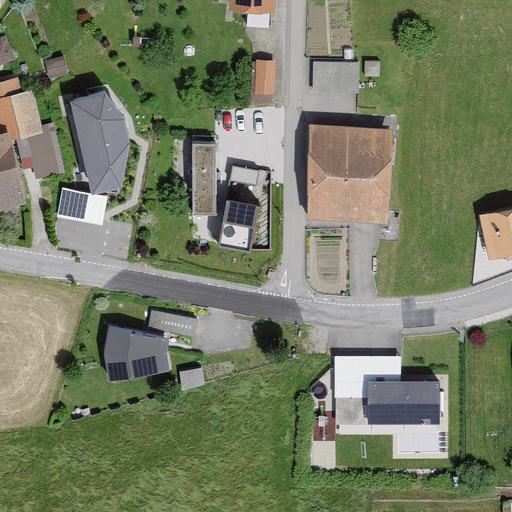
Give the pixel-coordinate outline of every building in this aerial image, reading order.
[(272,11),(272,0),(230,0),(230,9),(272,11)] [(6,35),(0,37),(0,63),(14,58),(6,35)] [(60,58),(43,62),(48,80),(64,77),(60,58)] [(271,92),(271,60),(255,60),(255,92),(271,92)] [(354,66),(311,66),(311,89),(354,90),(354,66)] [(0,204),(28,198),(22,171),(31,169),(33,177),(62,170),(50,120),(40,123),(32,87),(19,90),(15,75),(0,78),(0,204)] [(71,89),(92,184),(122,176),(130,132),(124,107),(105,80),(71,89)] [(392,127),(311,124),(307,215),(388,219),(392,127)] [(215,214),(216,141),(193,141),(192,214),(215,214)] [(263,240),(266,162),(228,160),(225,238),(263,240)] [(108,192),(62,183),(56,214),(103,223),(108,192)] [(511,205),(480,213),(491,259),(511,253),(511,205)] [(194,320),(149,311),(146,327),(191,336),(194,320)] [(106,327),(103,349),(108,377),(169,366),(166,349),(168,338),(106,327)] [(365,423),(365,358),(334,358),(334,423),(365,423)] [(438,420),(438,379),(368,379),(369,420),(438,420)]
